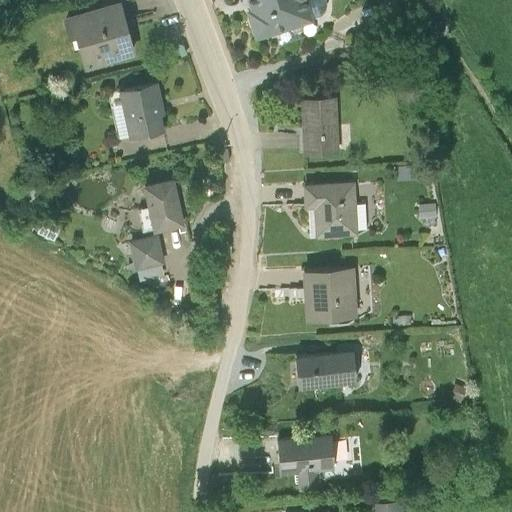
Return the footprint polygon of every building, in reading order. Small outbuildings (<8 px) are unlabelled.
[(135,55),(118,0),(117,0),(61,17),(67,36),(74,34),(84,70),(135,55)] [(306,0),(248,0),(250,6),(244,8),(253,39),(313,22),(306,0)] [(165,113),(157,82),(117,91),(129,138),(164,131),(160,115),(165,113)] [(337,99),(301,100),(303,155),(339,154),(337,99)] [(184,225),(174,179),(142,187),(153,232),(184,225)] [(355,182),(302,184),(303,208),(313,207),(314,236),(357,235),(355,182)] [(156,235),(129,243),(134,271),(164,266),(156,235)] [(354,266),(302,268),(304,319),(356,317),(354,266)] [(351,349),(294,355),(298,386),(355,379),(351,349)] [(329,430),(276,432),(279,469),(294,468),(296,482),(319,480),(317,466),(332,464),(329,430)] [(406,511),(406,500),(374,501),(374,511),(406,511)]
